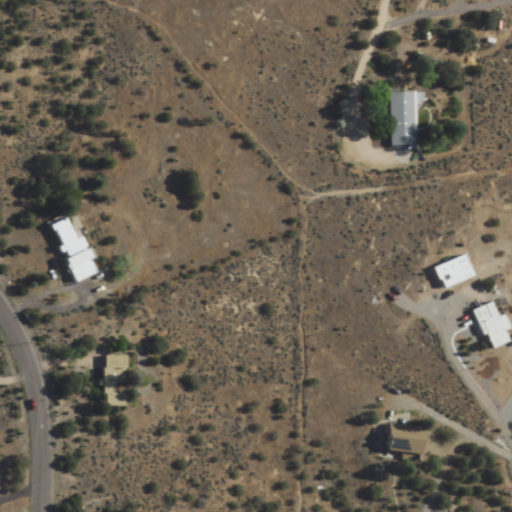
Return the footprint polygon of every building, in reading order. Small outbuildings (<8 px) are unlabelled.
[(407,93),(381,94),(384,147),(409,146),(407,93)] [(69,284),(90,274),(63,215),(42,225),(69,284)] [(504,330),(499,315),(492,317),(488,304),(469,309),(481,351),(503,344),(500,331),(504,330)] [(98,408),(120,408),(118,356),(96,357),(98,408)] [(377,450),(412,456),(416,428),(382,422),(377,450)]
